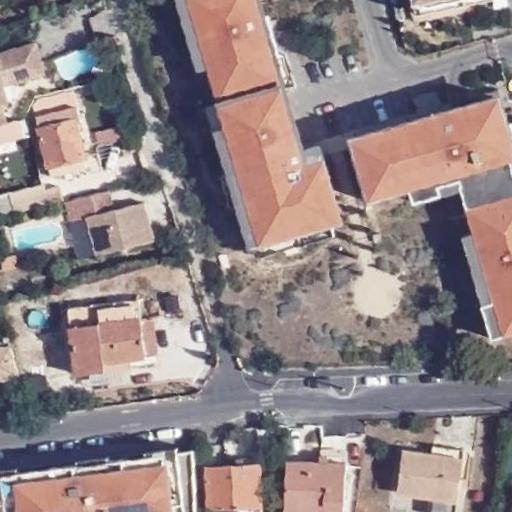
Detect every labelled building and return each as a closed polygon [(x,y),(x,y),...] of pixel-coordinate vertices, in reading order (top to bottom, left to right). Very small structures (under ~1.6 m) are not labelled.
[(257,262),(339,236),(327,198),(337,195),(324,152),(314,155),(270,36),(276,34),(273,22),(270,15),(265,17),(260,0),(177,0),(198,71),(208,69),(226,133),(217,135),(229,177),(221,179),(230,210),(241,207),(257,262)] [(415,0),(418,15),(490,0),(415,0)] [(53,58),(63,80),(100,63),(90,42),(53,58)] [(8,80),(45,71),(38,46),(0,56),(0,127),(7,126),(2,108),(0,100),(0,88),(5,87),(10,86),(8,80)] [(46,76),(45,71),(8,80),(10,86),(46,76)] [(10,106),(5,87),(0,88),(0,100),(2,108),(10,106)] [(429,117),(349,140),(368,206),(412,194),(416,206),(464,192),(477,235),(465,239),(495,342),(511,337),(511,128),(502,95),(429,117)] [(50,168),(85,160),(77,123),(41,133),(50,168)] [(41,190),(11,197),(15,214),(45,206),(41,190)] [(146,202),(86,217),(96,256),(156,241),(146,202)] [(15,264),(0,267),(3,280),(18,278),(15,264)] [(72,312),(74,331),(143,324),(141,304),(72,312)] [(156,323),(143,324),(147,361),(159,359),(156,323)] [(106,364),(135,362),(147,361),(143,324),(74,331),(79,378),(107,374),(105,365),(106,364)] [(13,352),(0,353),(0,386),(21,384),(13,352)] [(135,372),(135,362),(106,364),(105,365),(107,374),(107,375),(135,372)] [(436,440),(435,450),(465,453),(467,444),(436,440)] [(197,511),(190,445),(6,469),(10,511),(197,511)] [(465,453),(435,450),(406,446),(401,489),(430,492),(457,495),(460,496),(465,453)] [(346,511),(348,467),(290,465),(289,511),(346,511)] [(265,511),(262,466),(209,470),(211,511),(239,511),(241,511),(265,511)] [(0,511),(10,511),(6,469),(0,469),(0,511)] [(456,510),(457,495),(430,492),(429,507),(456,510)]
